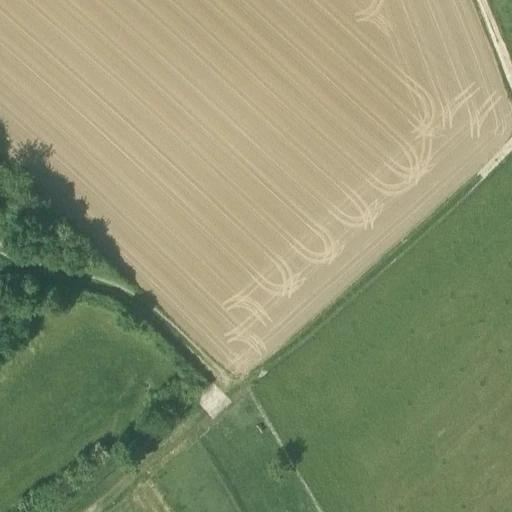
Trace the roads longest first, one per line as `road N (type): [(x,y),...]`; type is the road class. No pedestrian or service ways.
road 1 (track): [(511,144),(245,387),(216,393),(87,511)]
road 2 (track): [(231,387),(142,307),(0,248)]
